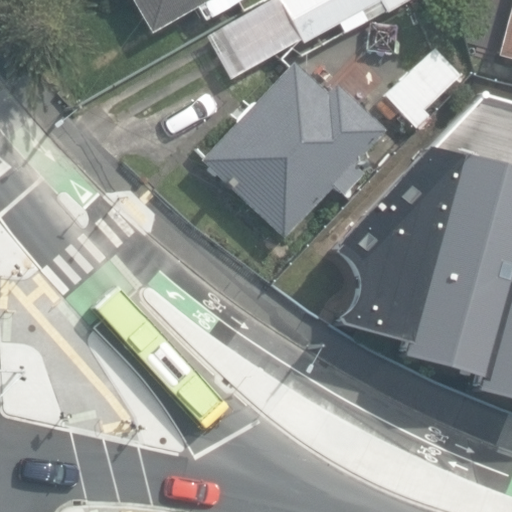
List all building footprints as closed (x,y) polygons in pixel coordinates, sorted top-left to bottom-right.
[(121,0),(141,33),(186,7),(195,20),(231,0),(121,0)] [(264,0),(199,34),(222,79),(294,39),(297,43),(333,22),(339,34),(399,0),(264,0)] [(511,0),(499,0),(485,55),(511,62),(511,0)] [(427,44),(374,93),(409,130),(424,116),(417,108),(454,73),(427,44)] [(282,59),(189,159),(273,237),(322,185),(332,195),(355,171),(343,162),(375,128),(326,83),(318,92),(282,59)] [(511,101),(470,89),(316,251),(331,262),(336,274),(336,296),(330,307),(317,317),(323,326),(385,343),(382,354),(459,376),(455,389),(511,404),(511,101)]
